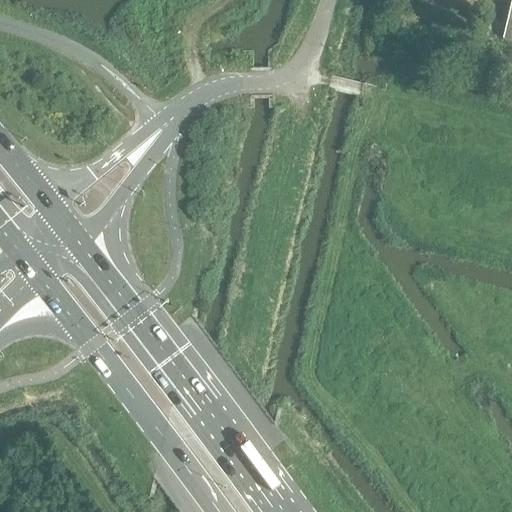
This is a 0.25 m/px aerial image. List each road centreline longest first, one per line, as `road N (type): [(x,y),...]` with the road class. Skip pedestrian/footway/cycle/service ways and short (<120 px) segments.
road 1 (primary): [(283,511),(80,247)]
road 2 (primary): [(38,281),(219,511)]
road 3 (unclassified): [(142,151),(210,96),(294,73),(328,0)]
